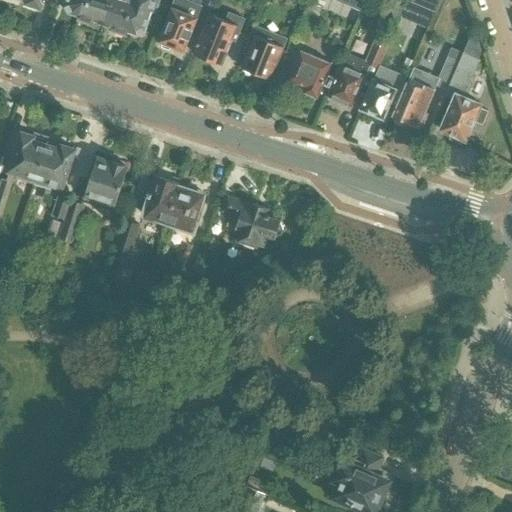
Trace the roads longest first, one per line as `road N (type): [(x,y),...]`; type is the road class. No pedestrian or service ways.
road 1 (residential): [(511,222),(0,61)]
road 2 (residential): [(434,511),(511,334)]
